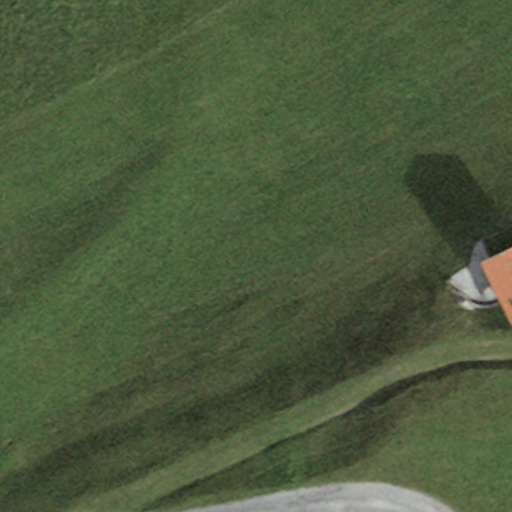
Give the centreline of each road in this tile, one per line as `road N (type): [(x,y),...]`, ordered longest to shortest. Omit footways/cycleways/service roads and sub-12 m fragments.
road 1 (track): [(103,511),(432,361),(511,350)]
road 2 (unclassified): [(262,511),(329,500),(412,511)]
